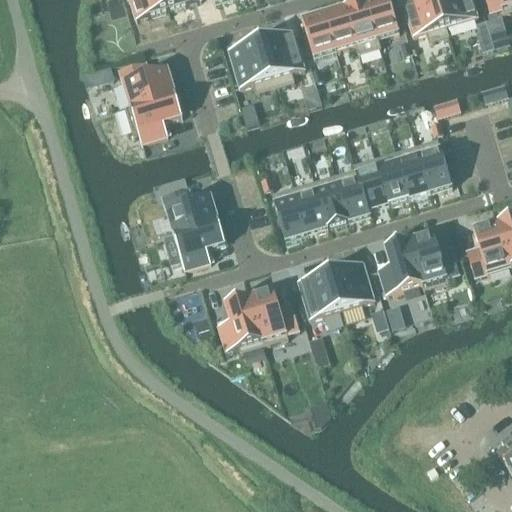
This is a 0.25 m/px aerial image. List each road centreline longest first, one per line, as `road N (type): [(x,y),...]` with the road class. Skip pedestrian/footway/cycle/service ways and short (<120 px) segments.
road 1 (unclassified): [(339,511),(141,376),(108,328),(33,93)]
road 2 (residential): [(318,0),(182,43),(251,269)]
road 3 (unknown): [(511,64),(216,155)]
road 4 (residential): [(251,269),(511,193)]
road 5 (residential): [(511,500),(476,449),(476,431),(511,407)]
